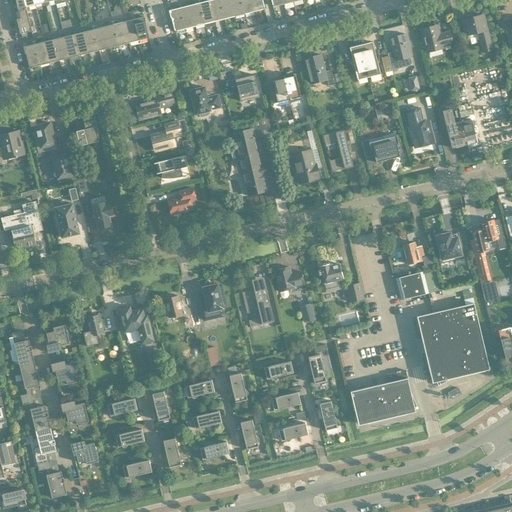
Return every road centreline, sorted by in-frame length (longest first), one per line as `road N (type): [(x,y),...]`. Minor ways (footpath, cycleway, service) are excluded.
road 1 (residential): [(18,284),(511,167)]
road 2 (residential): [(80,511),(18,284)]
road 3 (residential): [(168,58),(381,5)]
road 4 (secondary): [(327,511),(444,482),(509,449)]
road 5 (secondary): [(495,429),(439,460),(330,484)]
road 6 (residential): [(25,94),(168,58)]
road 7 (residential): [(330,484),(299,356)]
road 8 (residential): [(250,503),(219,375)]
road 9 (residential): [(170,511),(141,394)]
